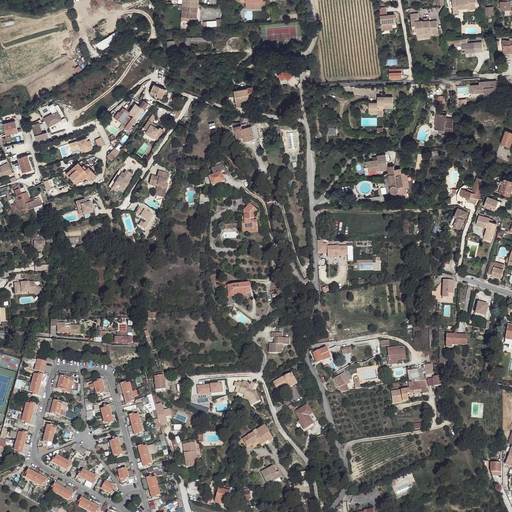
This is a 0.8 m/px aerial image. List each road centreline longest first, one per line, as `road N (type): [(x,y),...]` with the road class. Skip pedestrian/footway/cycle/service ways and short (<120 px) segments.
road 1 (residential): [(326,511),(347,477),(304,340),(317,299),(312,206)]
road 2 (residential): [(81,370),(53,369),(35,465),(128,511)]
road 3 (track): [(303,85),(447,79),(450,110)]
road 4 (residential): [(146,511),(110,375),(81,370)]
road 5 (residential): [(153,79),(233,110),(306,120)]
road 6 (residential): [(306,120),(305,54),(317,26),(311,0)]
